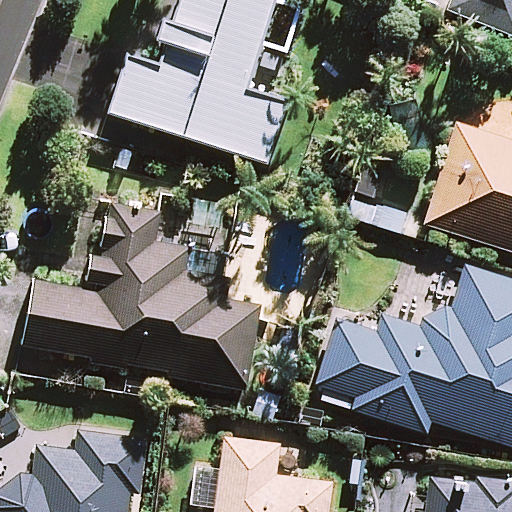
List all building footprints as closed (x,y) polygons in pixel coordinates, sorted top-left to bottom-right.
[(130,56),(111,118),(272,169),(291,107),(252,94),(281,0),(186,0),(177,29),(167,26),(160,48),(170,51),(165,67),(130,56)] [(511,0),(456,0),(451,15),(511,38),(511,0)] [(511,146),(463,131),(431,232),(511,257),(511,146)] [(39,286),(28,350),(96,362),(96,367),(130,373),(131,368),(174,375),(173,381),(251,393),(265,309),(231,303),(234,281),(190,274),(194,253),(160,247),(165,216),(146,213),(145,218),(136,217),(137,212),(116,208),(113,224),(110,223),(105,254),(108,255),(106,264),(95,263),(91,288),(102,290),(101,297),(39,286)] [(436,427),(511,450),(511,280),(469,267),(455,312),(451,310),(428,323),(425,331),(386,319),(381,335),(341,323),(320,390),(359,402),(355,415),(432,439),(436,427)] [(146,503),(153,448),(85,439),(82,459),(44,454),(40,486),(29,484),(1,506),(0,510),(0,511),(136,511),(137,502),(146,503)] [(337,511),(340,491),(284,483),(288,453),(231,446),(222,511),(337,511)] [(482,491),(434,486),(431,511),(511,511),(511,488),(483,486),(482,491)]
